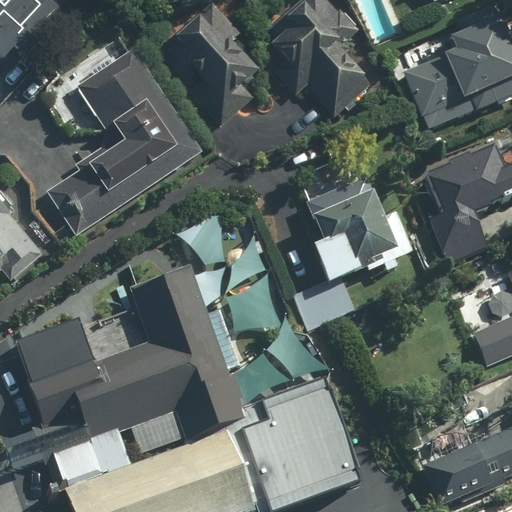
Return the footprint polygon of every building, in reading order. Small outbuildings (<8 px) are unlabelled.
[(20,0),(11,10),(0,0),(0,52),(10,61),(59,8),(49,0),(20,0)] [(302,95),(313,85),(341,115),(376,81),(344,47),(361,31),(331,0),(304,0),(278,24),(287,33),(275,44),(290,59),(278,70),(302,95)] [(465,34),(451,41),(455,50),(406,72),(428,119),(511,80),(511,32),(500,6),(460,24),(465,34)] [(221,11),(215,16),(211,11),(161,54),(225,126),(258,97),(248,86),(264,72),(236,39),(242,34),(221,11)] [(79,89),(117,145),(51,190),(82,236),(206,152),(136,51),(79,89)] [(447,214),(432,220),(450,263),(493,244),(479,211),(511,196),(511,167),(509,169),(498,144),(429,174),(447,214)] [(308,201),(325,243),(321,245),(336,282),(415,250),(400,212),(387,218),(370,176),(308,201)] [(0,285),(45,247),(0,196),(0,285)] [(25,382),(71,511),(257,511),(232,440),(257,431),(199,269),(133,292),(153,348),(94,369),(90,358),(25,382)] [(511,319),(477,334),(490,366),(511,357),(511,271),(509,273),(511,279),(511,319)] [(511,431),(426,467),(443,506),(511,477),(511,431)]
